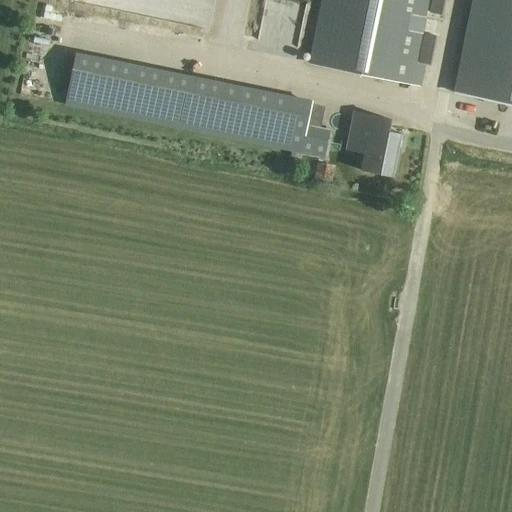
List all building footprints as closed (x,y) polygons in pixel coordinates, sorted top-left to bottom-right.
[(68,0),(203,20),(205,0),(68,0)] [(427,0),(322,0),(309,63),(420,86),(421,78),(412,76),(427,0)] [(511,0),(474,0),(455,93),(511,104),(511,0)] [(281,149),(301,153),(307,126),(311,105),(291,100),(281,149)] [(350,126),(346,149),(357,152),(364,153),(361,170),(394,177),(398,159),(395,158),(398,145),(386,143),(388,134),(391,120),(353,112),(350,126)] [(329,130),(307,126),(301,153),(324,157),(329,130)]
